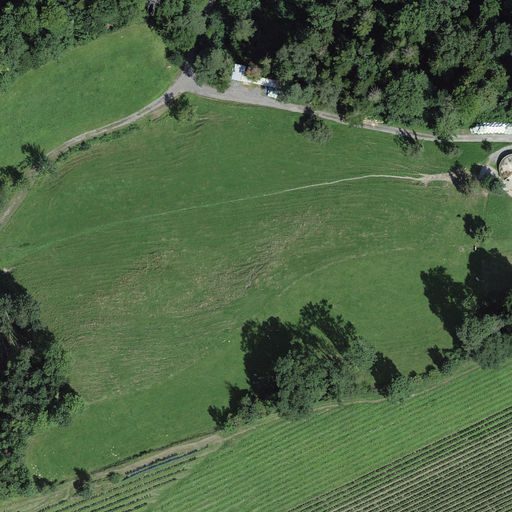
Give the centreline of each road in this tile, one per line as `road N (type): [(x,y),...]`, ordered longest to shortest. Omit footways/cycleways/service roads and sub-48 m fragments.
road 1 (track): [(185,87),(430,138),(511,137)]
road 2 (track): [(213,0),(193,38),(185,87),(0,181)]
